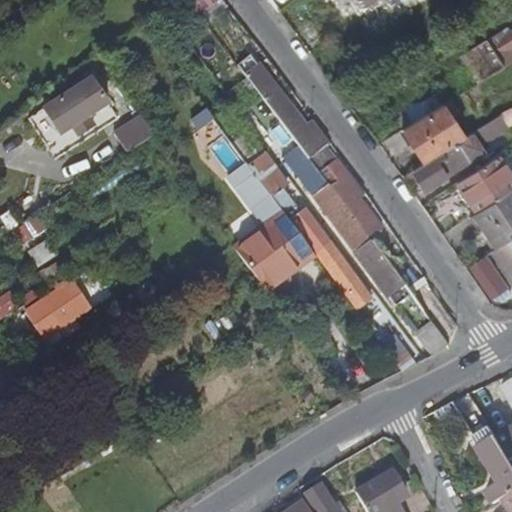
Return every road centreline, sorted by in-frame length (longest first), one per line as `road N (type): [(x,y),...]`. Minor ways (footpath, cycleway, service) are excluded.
road 1 (residential): [(502,348),(247,0)]
road 2 (residential): [(396,404),(205,511)]
road 3 (residential): [(396,404),(452,511)]
